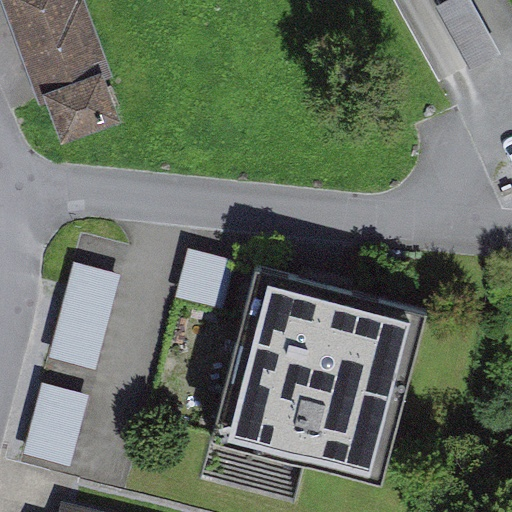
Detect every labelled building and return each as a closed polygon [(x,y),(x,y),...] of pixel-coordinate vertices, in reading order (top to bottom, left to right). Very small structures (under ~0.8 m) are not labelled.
[(78,0),(4,0),(58,141),(122,117),(78,0)] [(234,259),(187,248),(176,296),(179,297),(222,307),(234,259)] [(118,272),(76,260),(50,353),(93,365),(118,272)] [(391,305),(255,271),(216,423),(352,458),(391,305)] [(90,395),(44,383),(26,452),(72,464),(90,395)] [(64,511),(114,511),(66,502),(64,511)]
